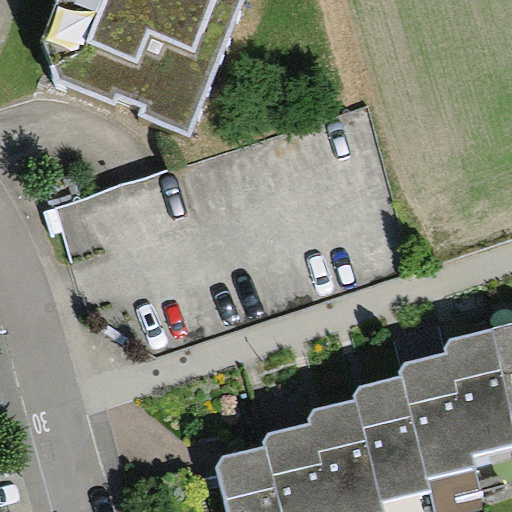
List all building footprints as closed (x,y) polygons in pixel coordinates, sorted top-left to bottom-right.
[(58,0),(42,42),(54,82),(115,107),(117,99),(146,109),(139,117),(189,135),(244,0),(58,0)] [(511,404),(511,341),(497,345),(511,404)] [(511,459),(511,404),(497,345),(450,357),(452,367),(477,468),(511,459)] [(477,468),(452,367),(405,379),(408,390),(435,500),(438,511),(480,511),(488,510),(477,468)] [(381,511),(385,511),(435,500),(408,390),(355,404),(358,416),(381,511)] [(381,511),(358,416),(312,427),(315,439),(333,511),(381,511)] [(333,511),(315,439),(268,451),(271,463),(283,511),(333,511)] [(283,511),(271,463),(221,476),(230,511),(283,511)]
